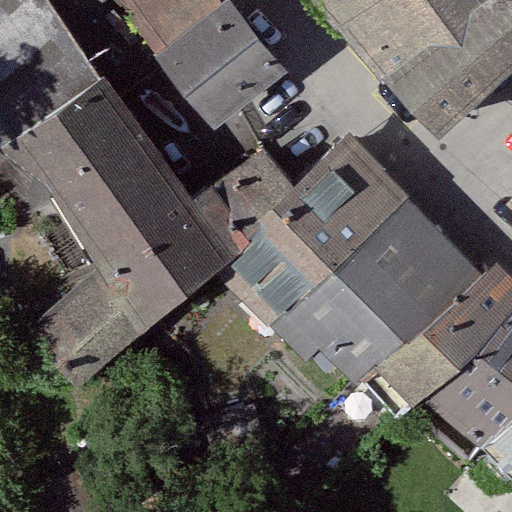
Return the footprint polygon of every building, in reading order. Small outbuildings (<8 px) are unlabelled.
[(217,264),(300,181),(260,143),(192,188),(52,0),(0,0),(0,133),(44,171),(98,258),(29,321),(75,378),(217,264)] [(119,0),(155,46),(213,0),(119,0)] [(286,63),(236,0),(213,0),(155,46),(213,120),(286,63)] [(314,0),(338,24),(371,0),(314,0)] [(438,133),(511,63),(511,1),(511,0),(371,0),(338,24),(438,133)] [(217,264),(270,318),(408,190),(351,131),(300,181),(217,264)] [(356,374),(375,354),(481,264),(408,190),(270,318),(304,353),(316,338),(356,374)] [(412,395),(421,387),(511,299),(511,273),(492,257),(481,264),(375,354),(412,395)] [(511,299),(421,387),(487,436),(511,411),(511,299)] [(254,400),(204,413),(219,475),(269,463),(254,400)] [(511,411),(487,436),(511,462),(511,411)] [(104,446),(14,510),(15,511),(89,511),(130,483),(104,446)]
